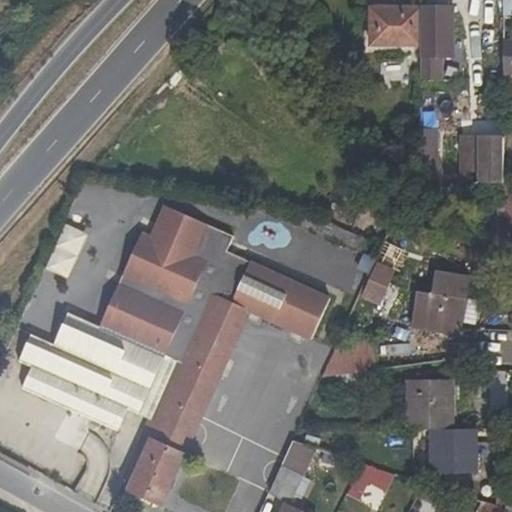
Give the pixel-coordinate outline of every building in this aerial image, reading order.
[(371,7),(371,45),(422,46),(422,8),(371,7)] [(453,39),(453,8),(422,8),(422,46),(421,82),(437,83),(438,39),(453,39)] [(501,184),(502,141),(462,142),(462,183),(501,184)] [(420,154),(406,154),(406,183),(420,183),(420,154)] [(511,186),(504,186),(487,186),(487,196),(498,196),(497,217),(511,218),(511,186)] [(208,247),(220,219),(172,198),(159,225),(208,247)] [(64,224),(49,272),(73,278),(87,231),(64,224)] [(355,291),(366,268),(322,248),(326,239),(304,230),(300,240),(266,224),(252,256),(290,272),(302,277),(356,300),(359,293),(355,291)] [(394,268),(379,262),(362,297),(378,304),(394,268)] [(232,302),(244,277),(220,265),(208,291),(222,298),(232,302)] [(162,336),(186,282),(152,266),(128,320),(162,336)] [(302,277),(290,272),(288,280),(299,284),(302,277)] [(419,294),(414,328),(458,336),(461,324),(476,326),(481,302),(465,300),(469,279),(438,274),(434,296),(419,294)] [(208,291),(124,477),(131,480),(126,490),(163,506),(221,375),(193,362),(222,298),(208,291)] [(193,362),(221,375),(251,311),(232,302),(222,298),(193,362)] [(366,372),(375,371),(371,340),(337,343),(322,378),(350,374),(366,372)] [(366,372),(350,374),(351,386),(368,384),(366,372)] [(430,375),(407,375),(407,430),(430,430),(452,430),(452,380),(430,380),(430,375)] [(452,430),(430,430),(430,473),(476,473),(477,430),(452,430)] [(295,451),(311,460),(317,449),(300,443),(295,451)] [(311,460),(295,451),(290,448),(268,496),(287,507),(292,496),(302,477),(311,460)] [(497,485),(463,484),(463,496),(483,503),(506,510),(506,493),(508,466),(498,466),(497,485)] [(302,477),(292,496),(300,499),(310,481),(302,477)]
